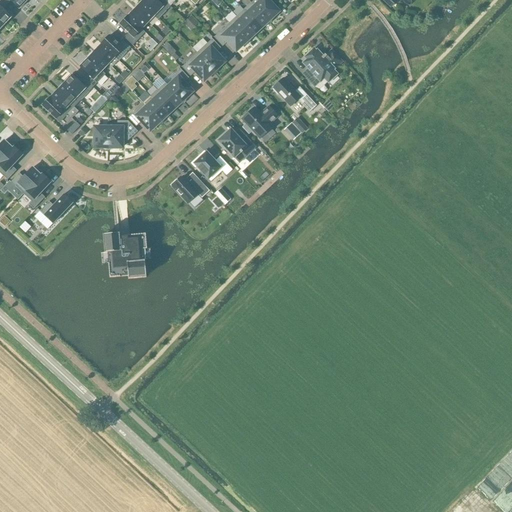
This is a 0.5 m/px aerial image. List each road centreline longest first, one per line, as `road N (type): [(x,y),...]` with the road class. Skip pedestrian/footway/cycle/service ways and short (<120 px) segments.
road 1 (residential): [(0,95),(80,171),(134,176),(151,169),(326,0)]
road 2 (tertiary): [(209,511),(0,317)]
road 3 (residential): [(0,90),(83,3)]
